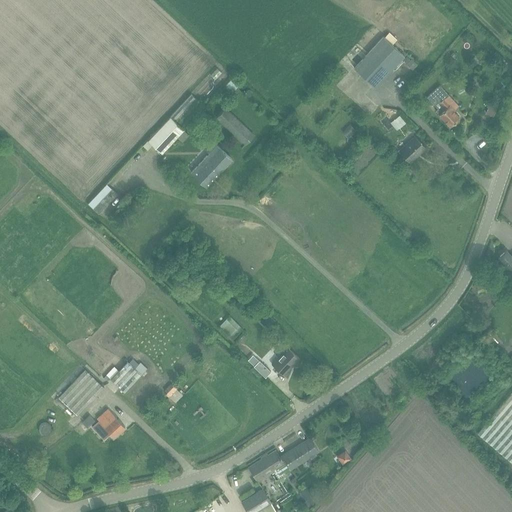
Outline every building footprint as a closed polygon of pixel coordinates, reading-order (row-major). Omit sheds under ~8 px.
[(404,56),(385,38),(355,69),(374,88),(404,56)] [(227,104),(240,90),(233,83),(220,97),(227,104)] [(453,111),(454,110),(445,99),(448,95),(439,86),(427,97),(437,109),(435,111),(450,126),(459,118),(453,111)] [(190,95),(143,146),(147,149),(152,144),(162,154),(185,130),(184,129),(204,108),(190,95)] [(245,145),(254,135),(225,108),(216,117),(245,145)] [(342,136),(346,142),(355,135),(351,129),(342,136)] [(399,151),(403,155),(410,163),(426,149),(415,137),(399,151)] [(209,139),(202,147),(209,153),(191,173),(206,187),(232,159),(209,139)] [(93,209),(99,214),(118,195),(112,189),(93,209)] [(498,258),(505,265),(509,270),(511,266),(511,257),(506,251),(498,258)] [(231,343),(240,333),(229,323),(219,333),(231,343)] [(272,364),(276,368),(283,375),(298,358),(287,348),(272,364)] [(110,379),(125,392),(141,375),(127,361),(110,379)] [(259,361),(254,366),(265,378),(271,372),(259,361)] [(58,397),(77,414),(104,387),(85,369),(58,397)] [(511,394),(476,437),(511,467),(511,394)] [(97,419),(114,437),(125,427),(108,409),(97,419)] [(84,424),(87,428),(95,421),(89,415),(82,422),(84,424)] [(309,439),(280,457),(276,450),(249,467),(254,476),(257,480),(273,470),(276,474),(277,474),(281,474),(282,474),(290,469),(318,452),(309,439)] [(242,502),(247,510),(247,511),(276,511),(263,489),(242,502)]
